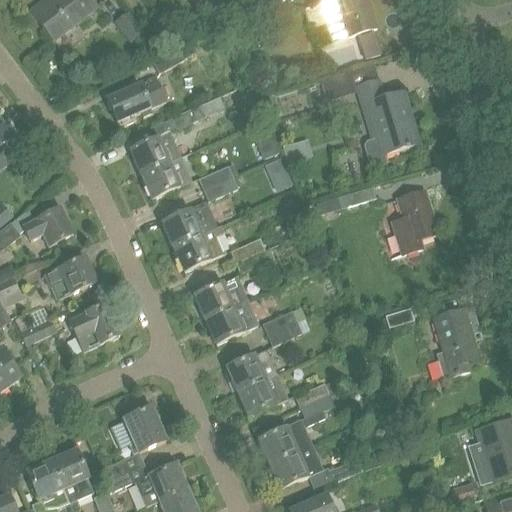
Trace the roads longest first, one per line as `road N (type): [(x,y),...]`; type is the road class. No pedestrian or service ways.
road 1 (residential): [(169,356),(79,161),(0,55)]
road 2 (residential): [(0,442),(106,378),(169,356)]
road 3 (unclassified): [(511,203),(459,26)]
road 4 (residential): [(237,511),(169,356)]
